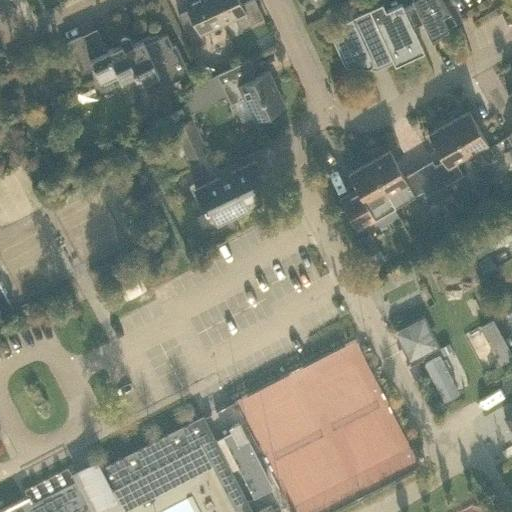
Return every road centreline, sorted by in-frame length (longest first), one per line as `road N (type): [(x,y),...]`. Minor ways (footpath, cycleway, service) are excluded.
road 1 (residential): [(324,224),(241,266),(150,332),(64,374)]
road 2 (residential): [(511,41),(372,120),(327,114)]
road 3 (unclassified): [(389,352),(324,224)]
road 4 (unclassified): [(324,224),(291,149),(295,136),(327,114)]
road 5 (residential): [(0,391),(29,452),(88,424)]
road 6 (residential): [(0,11),(15,35),(26,35),(107,0)]
road 7 (residential): [(327,114),(271,0)]
